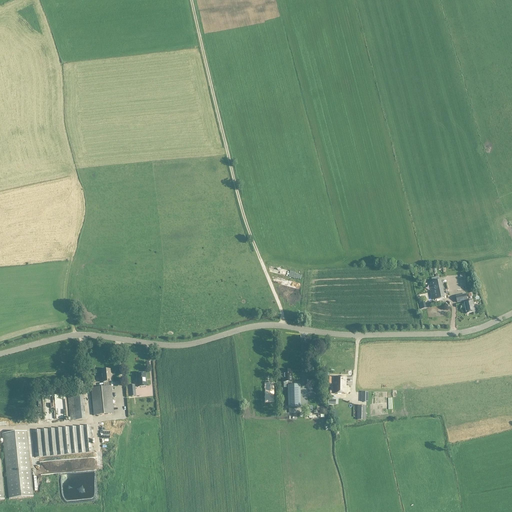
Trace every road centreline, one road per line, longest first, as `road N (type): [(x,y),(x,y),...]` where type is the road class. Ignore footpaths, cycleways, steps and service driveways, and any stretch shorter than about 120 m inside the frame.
road 1 (unclassified): [(0,353),(72,334),(183,343),(264,324),(458,334),(511,314)]
road 2 (track): [(191,0),(236,189),(282,324)]
